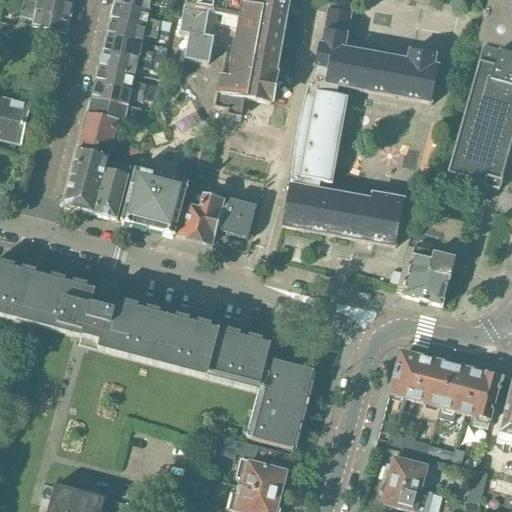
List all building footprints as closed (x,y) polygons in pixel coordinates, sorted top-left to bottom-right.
[(24,2),(22,10),(69,20),(72,5),(49,0),(36,0),(35,4),(24,2)] [(160,0),(114,0),(113,6),(149,14),(150,7),(162,9),(162,11),(174,13),(176,3),(160,0)] [(184,8),(179,36),(188,38),(184,62),(208,66),(212,41),(204,40),(208,16),(238,21),(239,21),(242,25),(241,26),(235,57),(230,84),(221,83),(216,110),(228,112),(226,121),(241,124),(245,102),(272,107),(277,78),(274,78),(288,0),(186,0),(185,8),(184,8)] [(511,0),(487,0),(487,3),(475,49),(482,51),(511,59),(511,0)] [(281,230),(364,244),(395,250),(403,202),(371,196),(370,202),(320,193),(321,184),(333,186),(347,100),(337,99),(338,91),(430,108),(437,70),(432,69),(434,59),(408,54),(406,64),(343,52),(352,5),(329,1),(327,11),(320,48),(317,47),(310,86),(312,87),(293,188),(288,187),(281,230)] [(112,8),(109,23),(170,36),(172,27),(159,24),(147,21),(149,14),(113,6),(113,7),(112,8)] [(22,10),(19,27),(30,29),(65,37),(69,20),(22,10)] [(109,23),(106,38),(142,46),(143,39),(155,41),(158,42),(159,35),(170,38),(170,36),(109,23)] [(106,38),(103,53),(104,53),(165,67),(167,59),(152,55),(140,53),(142,46),(106,38)] [(511,59),(482,51),(446,178),(484,188),(493,191),(494,191),(498,192),(511,142),(511,59)] [(103,53),(98,69),(99,69),(134,78),(136,69),(148,72),(163,75),(165,67),(104,53),(103,53)] [(98,69),(94,85),(95,85),(155,100),(157,91),(144,87),(132,84),(134,78),(99,69),(98,69)] [(94,85),(90,101),(91,101),(126,109),(128,100),(140,103),(153,107),(155,100),(95,85),(94,85)] [(0,143),(18,147),(27,108),(0,101),(0,143)] [(64,205),(63,206),(64,206),(65,207),(67,210),(66,210),(68,211),(68,210),(77,213),(78,214),(78,213),(95,217),(103,184),(106,172),(108,164),(118,125),(134,129),(136,121),(124,118),(126,109),(91,101),(90,101),(86,117),(85,122),(67,194),(66,195),(67,195),(64,205)] [(209,171),(214,150),(202,147),(197,168),(192,187),(194,188),(204,190),(209,171)] [(103,184),(95,217),(117,223),(131,171),(122,168),(108,164),(106,172),(103,184)] [(135,172),(121,224),(123,225),(122,225),(131,228),(132,227),(164,236),(163,236),(174,239),(174,238),(175,238),(184,201),(190,203),(194,188),(192,187),(197,168),(191,166),(185,185),(135,172)] [(431,191),(428,203),(449,208),(452,196),(431,191)] [(210,248),(210,247),(214,232),(221,233),(220,234),(248,242),(256,208),(229,201),(227,206),(195,198),(190,218),(185,217),(179,240),(210,248)] [(398,286),(395,297),(400,298),(401,299),(403,299),(404,299),(419,303),(428,306),(428,305),(442,309),(453,269),(460,271),(466,248),(458,246),(463,227),(437,220),(420,215),(416,214),(414,223),(411,235),(408,248),(398,286)] [(274,364),(272,364),(267,362),(271,348),(268,347),(268,349),(262,347),(262,343),(248,339),(247,343),(240,341),(241,337),(226,333),(225,337),(211,333),(212,329),(197,325),(196,329),(189,327),(190,324),(176,320),(175,324),(160,320),(161,316),(147,312),(146,316),(138,314),(139,310),(125,306),(124,310),(116,308),(119,299),(117,299),(117,300),(87,292),(88,288),(73,284),(72,288),(65,286),(66,282),(51,278),(50,282),(36,278),(37,274),(22,270),(21,274),(14,272),(15,268),(0,265),(0,313),(82,335),(78,348),(81,349),(82,343),(91,346),(265,391),(251,441),(293,453),(293,451),(296,452),(300,438),(296,437),(299,426),(302,427),(306,413),(302,412),(306,400),(309,401),(313,387),(309,386),(312,377),(313,377),(313,375),(280,366),(281,365),(275,363),(274,363),(274,364)] [(388,397),(414,404),(425,362),(403,356),(403,357),(399,359),(398,359),(388,397)] [(414,404),(439,411),(450,368),(425,362),(414,404)] [(476,375),(450,368),(439,411),(441,411),(438,421),(454,424),(456,415),(465,418),(476,375)] [(501,381),(476,375),(465,418),(473,420),(471,428),(488,432),(501,381)] [(497,437),(495,444),(511,448),(511,384),(497,436),(497,437)] [(389,436),(386,446),(402,450),(405,440),(389,436)] [(293,459),(219,439),(215,455),(235,461),(236,457),(255,462),(254,467),(240,463),(236,480),(240,482),(238,489),(279,500),(282,489),(286,487),(288,480),(285,477),(287,469),(290,470),(293,459)] [(412,453),(415,441),(405,439),(405,440),(402,450),(412,453)] [(448,453),(445,462),(453,464),(455,455),(448,453)] [(462,466),(465,457),(455,455),(453,464),(462,466)] [(382,484),(419,494),(425,470),(392,461),(390,470),(386,469),(382,484)] [(486,478),(473,474),(465,506),(478,509),(486,478)] [(382,484),(379,497),(382,498),(380,507),(396,511),(426,511),(431,497),(419,494),(382,484)] [(101,511),(104,501),(54,488),(51,501),(56,503),(53,511),(101,511)] [(279,500),(238,489),(236,497),(232,496),(228,511),(278,511),(276,509),(279,500)]
